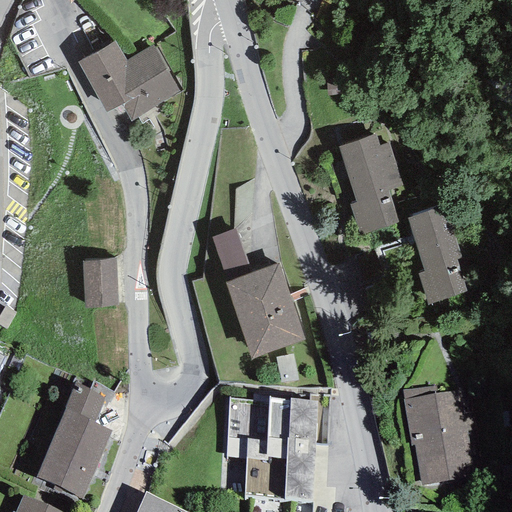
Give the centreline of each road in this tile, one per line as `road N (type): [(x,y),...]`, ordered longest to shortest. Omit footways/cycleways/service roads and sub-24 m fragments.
road 1 (tertiary): [(232,16),(332,323),(376,511)]
road 2 (unclassified): [(139,405),(167,404),(191,380),(173,263),(206,114),(210,33),(232,16)]
road 3 (unclassified): [(51,0),(62,48),(119,152),(131,196),(139,405)]
